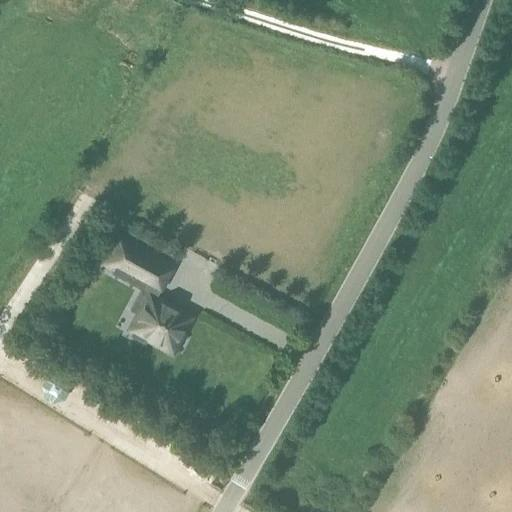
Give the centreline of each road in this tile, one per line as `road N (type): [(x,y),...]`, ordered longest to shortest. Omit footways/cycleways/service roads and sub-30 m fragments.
road 1 (unclassified): [(221,511),(399,208),(487,0)]
road 2 (track): [(237,511),(0,366)]
road 3 (unknown): [(200,0),(461,70)]
road 4 (track): [(0,334),(91,194)]
